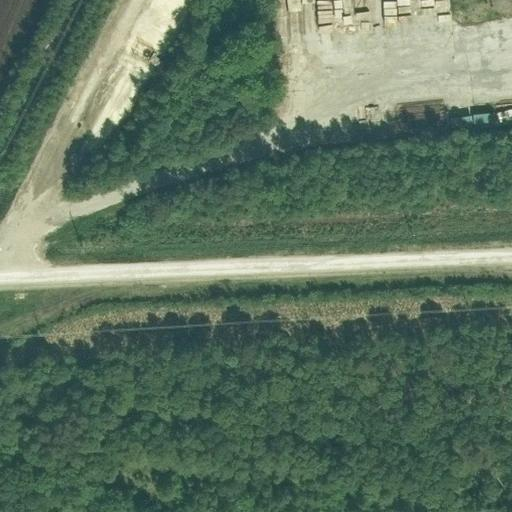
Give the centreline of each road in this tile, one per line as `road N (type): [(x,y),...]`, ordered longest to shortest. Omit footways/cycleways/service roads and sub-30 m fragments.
road 1 (unclassified): [(511,257),(0,279)]
road 2 (track): [(22,220),(133,0)]
road 3 (track): [(22,220),(74,175),(140,65)]
